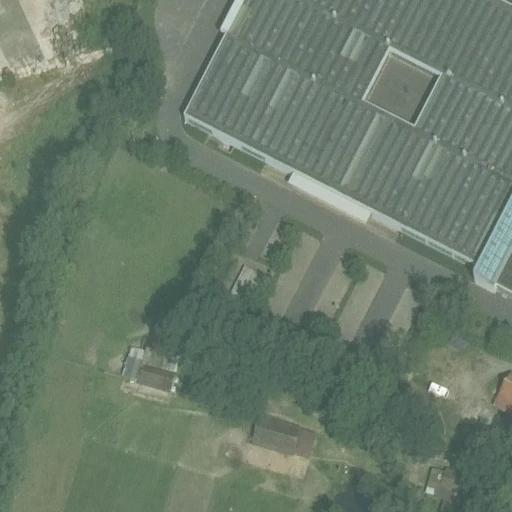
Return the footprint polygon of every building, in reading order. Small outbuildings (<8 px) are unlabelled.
[(511,220),(511,12),(488,0),(252,0),(189,123),(484,275),(511,220)] [(0,189),(0,197),(71,205),(74,180),(56,178),(58,163),(27,160),(26,176),(13,174),(12,191),(0,189)] [(0,217),(38,220),(39,209),(0,206),(0,217)] [(511,220),(484,275),(479,284),(496,293),(499,288),(511,262),(511,220)] [(0,222),(0,238),(30,242),(32,226),(0,222)] [(0,246),(0,277),(24,278),(25,247),(0,246)] [(511,262),(499,288),(511,295),(511,262)] [(224,320),(243,327),(262,279),(244,271),(224,320)] [(0,286),(0,347),(2,348),(8,331),(6,331),(13,311),(11,310),(17,292),(0,286)] [(129,378),(144,382),(148,365),(151,355),(136,351),(129,378)] [(144,382),(142,386),(176,395),(181,374),(174,372),(148,365),(144,382)] [(511,389),(501,409),(511,414),(511,389)] [(262,433),(257,448),(297,461),(298,456),(302,446),(262,433)] [(302,446),(298,456),(313,461),(320,438),(306,433),(302,446)] [(478,476),(451,469),(445,492),(472,499),(478,476)]
